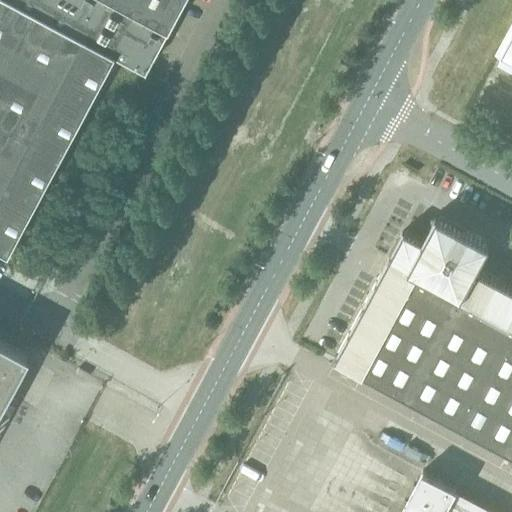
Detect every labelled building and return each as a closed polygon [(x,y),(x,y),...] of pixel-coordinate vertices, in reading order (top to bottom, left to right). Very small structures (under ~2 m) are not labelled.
[(0,0),(0,247),(4,250),(104,62),(110,51),(142,68),(155,43),(72,0),(0,0)] [(72,0),(155,43),(161,32),(163,28),(177,0),(72,0)] [(511,26),(501,47),(502,47),(501,48),(502,49),(502,50),(511,55),(511,26)] [(511,286),(485,272),(477,268),(490,245),(489,244),(490,243),(488,242),(489,241),(482,238),(438,214),(438,215),(437,214),(436,216),(435,215),(423,239),(406,229),(405,230),(404,230),(403,231),(402,230),(399,237),(394,245),(390,254),(383,266),(377,278),(372,287),(367,296),(362,305),(358,313),(353,322),(348,331),(344,340),(339,348),(334,357),(335,357),(334,359),(336,359),(335,360),(382,385),(457,425),(511,454),(511,286)] [(0,395),(2,392),(12,374),(21,356),(23,352),(0,339),(0,395)] [(78,367),(75,372),(86,378),(88,373),(78,367)] [(480,511),(452,497),(455,489),(457,487),(423,469),(422,470),(419,477),(411,491),(402,507),(399,511),(480,511)] [(497,511),(455,489),(452,497),(480,511),(497,511)]
